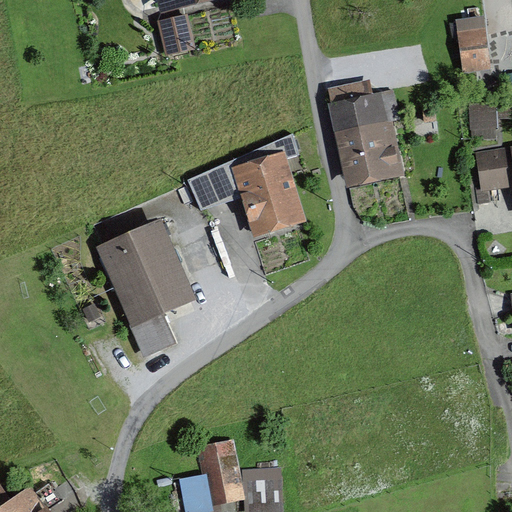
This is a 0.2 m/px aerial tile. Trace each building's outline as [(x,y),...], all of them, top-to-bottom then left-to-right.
[(150,0),(156,19),(226,0),(150,0)] [(475,52),(455,52),(455,77),(475,77),(475,52)] [(455,77),(455,114),(485,114),(485,77),(475,77),(455,77)] [(386,96),(328,108),(345,191),(404,179),(386,96)] [(304,225),(282,157),(231,174),(253,242),(304,225)] [(511,247),(511,179),(504,180),(503,175),(467,177),(468,201),(505,199),(508,247),(511,247)] [(159,226),(95,255),(142,360),(174,345),(159,314),(192,300),(159,226)] [(248,507),(284,506),(283,466),(246,467),(248,507)] [(204,475),(209,511),(232,511),(226,472),(204,475)] [(0,511),(44,511),(29,489),(0,508),(0,511)]
